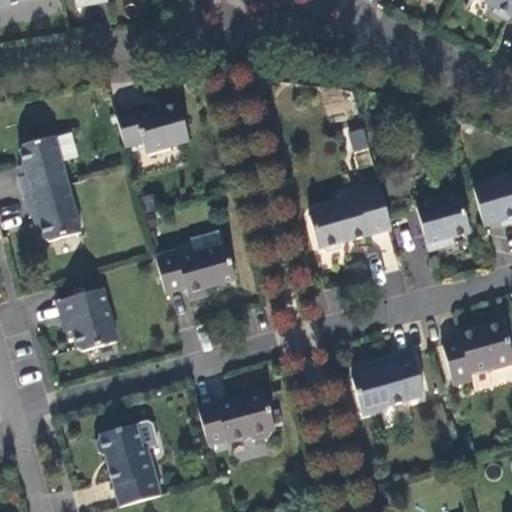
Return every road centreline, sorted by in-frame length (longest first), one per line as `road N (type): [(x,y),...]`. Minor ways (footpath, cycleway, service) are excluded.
road 1 (residential): [(511,280),(13,418)]
road 2 (residential): [(0,65),(182,28)]
road 3 (residential): [(182,28),(360,35)]
road 4 (residential): [(360,35),(511,100)]
